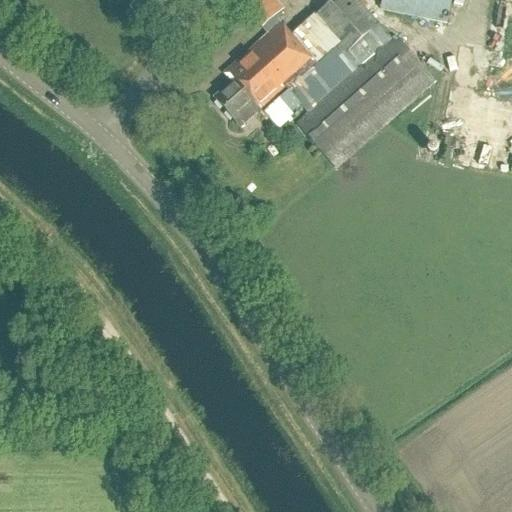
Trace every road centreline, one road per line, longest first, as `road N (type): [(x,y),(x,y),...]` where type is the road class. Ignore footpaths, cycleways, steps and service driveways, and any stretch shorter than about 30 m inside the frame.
road 1 (tertiary): [(374,511),(216,266),(100,134)]
road 2 (track): [(0,219),(75,288),(221,511)]
road 3 (unclassified): [(100,134),(129,105),(192,0)]
road 4 (tertiary): [(100,134),(0,55)]
